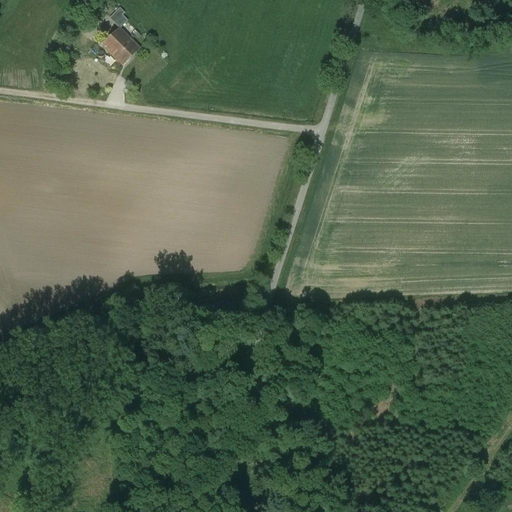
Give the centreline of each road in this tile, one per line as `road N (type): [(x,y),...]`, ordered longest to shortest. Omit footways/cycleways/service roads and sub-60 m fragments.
road 1 (unclassified): [(364,0),(258,343),(257,376),(307,511)]
road 2 (track): [(323,132),(0,92)]
